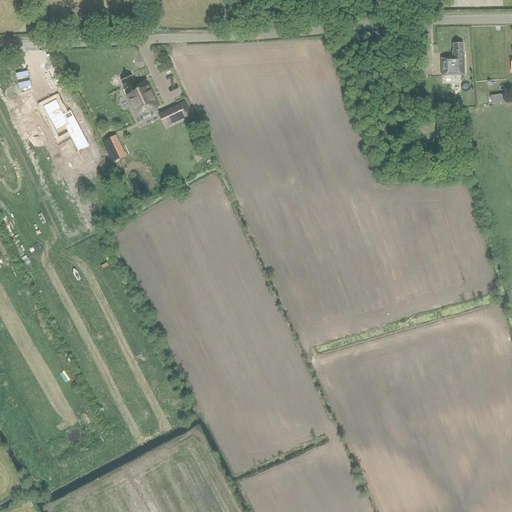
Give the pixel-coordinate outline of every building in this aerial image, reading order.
[(464,76),(464,73),(464,52),(463,52),(462,44),(453,44),(453,52),(452,52),(452,58),(450,58),(450,59),(448,59),(448,58),(441,58),(441,76),(453,76),(464,76)] [(30,65),(26,67),(38,89),(43,87),(49,97),(58,92),(38,58),(29,63),(30,65)] [(420,59),(420,94),(432,94),(433,59),(420,59)] [(158,107),(146,80),(135,85),(131,76),(121,81),(125,90),(124,91),(136,116),(144,112),(145,113),(158,107)] [(505,94),(490,96),(491,103),(506,101),(505,94)] [(57,100),(43,106),(54,130),(67,124),(80,151),(87,147),(72,115),(65,118),(57,100)] [(159,114),(165,127),(190,115),(184,102),(159,114)] [(447,114),(447,104),(429,105),(429,115),(447,114)]
